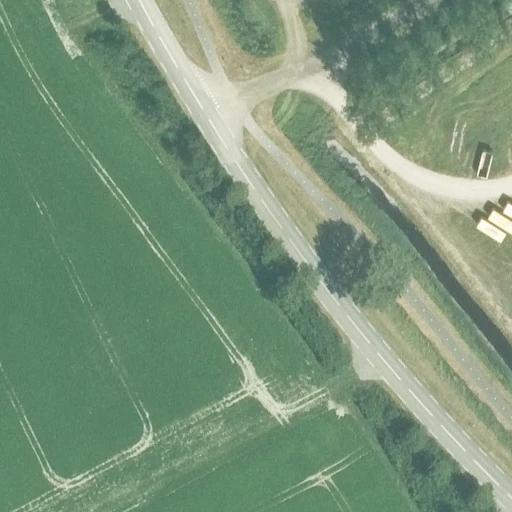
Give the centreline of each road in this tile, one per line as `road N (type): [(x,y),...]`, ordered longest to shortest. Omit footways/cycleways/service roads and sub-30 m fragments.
road 1 (secondary): [(511,501),(381,361),(204,115)]
road 2 (track): [(233,104),(422,0)]
road 3 (secondary): [(204,115),(140,0)]
